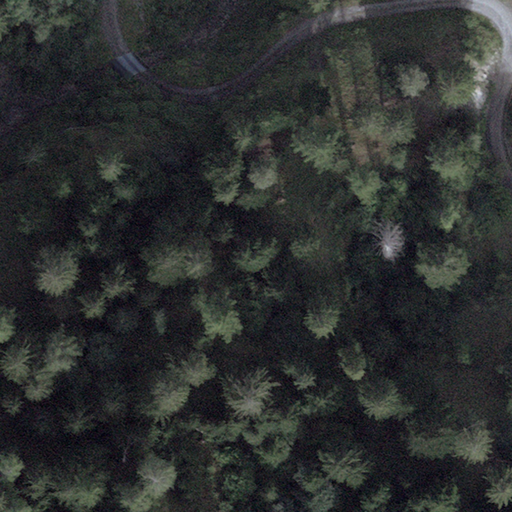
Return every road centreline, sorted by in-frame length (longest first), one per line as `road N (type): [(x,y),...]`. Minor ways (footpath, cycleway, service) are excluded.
road 1 (track): [(440,0),(308,25),(208,87),(175,88),(140,77),(112,30),(110,0)]
road 2 (track): [(511,188),(502,174),(493,108),(511,32)]
